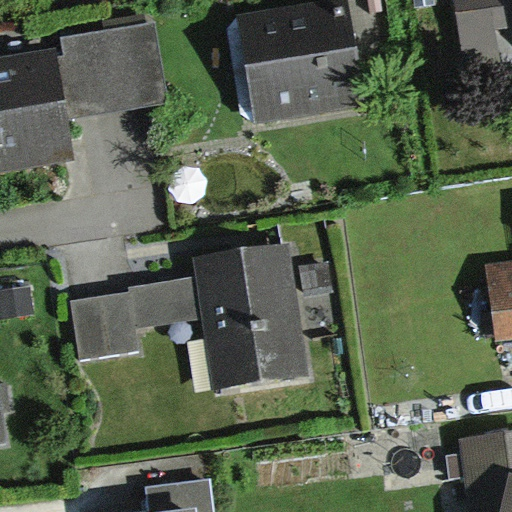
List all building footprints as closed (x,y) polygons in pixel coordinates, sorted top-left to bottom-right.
[(511,8),(511,0),(458,0),(466,72),(500,69),(496,35),(511,33),(511,8)] [(348,6),(238,23),(254,126),(364,108),(348,6)] [(58,42),(60,51),(72,125),(169,109),(155,26),(58,42)] [(0,180),(80,166),(72,125),(60,51),(0,60),(0,180)] [(288,253),(194,267),(197,282),(136,292),(137,298),(75,307),(83,363),(140,354),(137,331),(200,321),(212,395),(308,380),(288,253)] [(511,259),(493,260),(494,333),(511,332),(511,259)] [(0,447),(6,447),(0,399),(0,324),(33,320),(29,289),(0,293),(0,447)] [(511,511),(511,486),(508,486),(502,511),(511,511)] [(149,511),(211,511),(208,487),(147,495),(149,511)]
